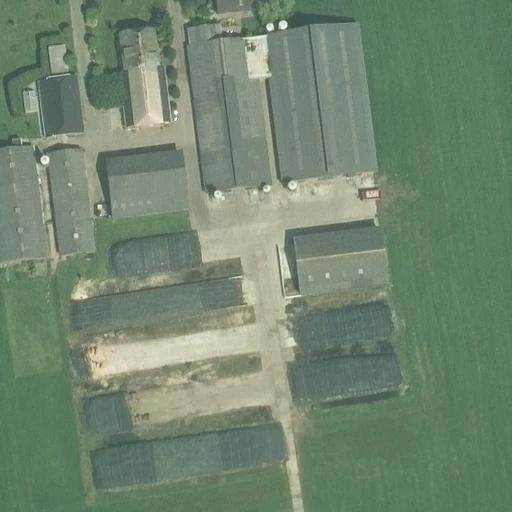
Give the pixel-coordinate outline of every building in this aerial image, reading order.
[(259,0),(216,0),(218,16),(260,11),(259,0)] [(206,196),(270,188),(256,82),(272,80),(286,186),(372,174),(354,27),(220,44),(218,27),(188,31),(190,48),(188,48),(206,196)] [(124,73),(118,74),(125,131),(172,125),(164,67),(158,68),(154,33),(120,37),(124,73)] [(39,82),(45,140),(84,136),(77,78),(39,82)] [(0,151),(0,265),(47,260),(33,148),(0,151)] [(95,253),(82,150),(46,155),(59,257),(95,253)] [(109,214),(188,210),(185,151),(106,155),(109,214)] [(291,235),(301,293),(389,279),(379,221),(291,235)]
